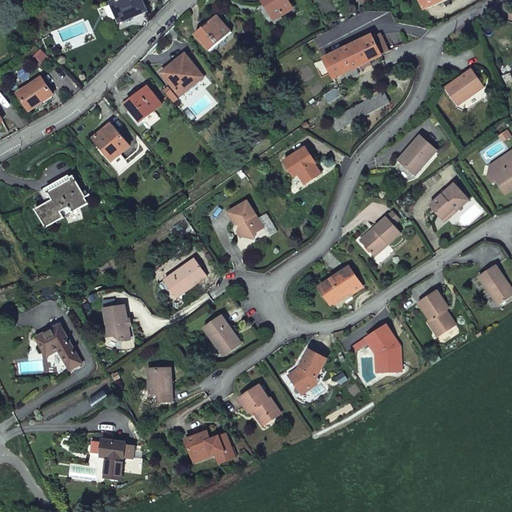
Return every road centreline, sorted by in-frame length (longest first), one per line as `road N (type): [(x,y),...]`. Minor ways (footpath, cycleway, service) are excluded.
road 1 (residential): [(504,0),(427,38),(422,89),(401,124),(351,173),(323,241),(267,288),(264,316),(282,331),(354,318),(511,220)]
road 2 (residential): [(0,151),(67,113),(187,0)]
